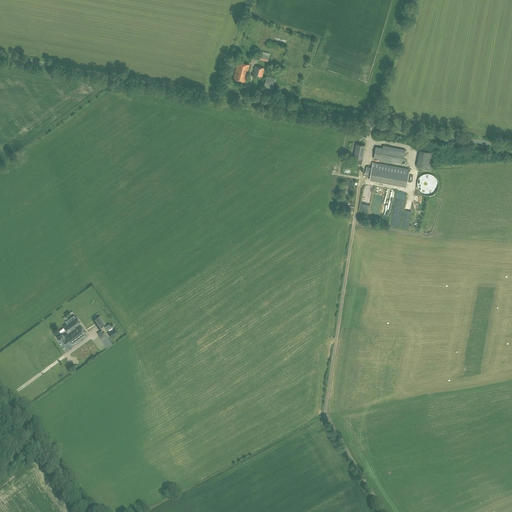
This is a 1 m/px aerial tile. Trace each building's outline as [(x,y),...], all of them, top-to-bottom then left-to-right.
[(261,40),(265,23),(259,22),(255,38),(261,40)] [(274,62),(275,57),(261,53),(261,56),(259,56),(259,58),(274,62)] [(245,82),(249,64),(238,62),(234,79),(245,82)] [(262,77),(264,68),(255,66),(253,74),(262,77)] [(362,159),(365,145),(356,144),(354,157),(357,158),(356,163),(362,164),(362,159)] [(375,146),(373,158),(403,164),(405,149),(383,145),(383,148),(375,146)] [(431,169),(434,153),(419,150),(417,166),(431,169)] [(402,168),(373,163),(372,168),(366,167),(365,176),(370,177),(370,178),(369,180),(406,187),(410,169),(409,169),(402,168)] [(438,183),(437,181),(437,179),(436,178),(434,176),(433,174),(431,173),(429,173),(427,173),(425,173),(423,174),(421,175),(419,176),(418,178),(417,179),(417,181),(417,184),(417,185),(417,187),(418,189),(420,191),(422,192),(423,193),(425,194),(427,194),(430,193),(431,193),(433,192),(435,190),(436,189),(437,187),(437,185),(438,183)] [(68,323),(67,324),(71,330),(64,335),(63,333),(57,337),(67,351),(73,347),(71,345),(85,335),(87,333),(76,317),(74,315),(66,321),(68,323)] [(98,329),(105,324),(100,315),(93,320),(98,329)] [(111,337),(118,333),(115,329),(108,333),(111,337)] [(102,340),(106,337),(103,332),(98,336),(102,340)]
